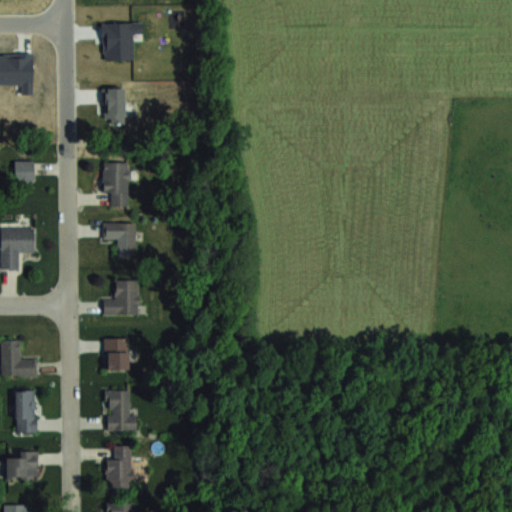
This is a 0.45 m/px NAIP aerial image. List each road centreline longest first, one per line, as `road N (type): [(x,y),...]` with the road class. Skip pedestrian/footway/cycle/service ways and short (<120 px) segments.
road 1 (residential): [(69,146),(72,511)]
road 2 (residential): [(65,0),(69,146)]
